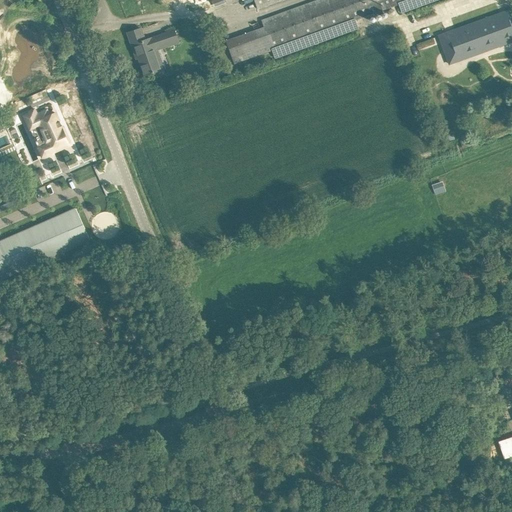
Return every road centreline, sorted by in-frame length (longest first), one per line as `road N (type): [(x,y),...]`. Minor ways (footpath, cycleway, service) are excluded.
road 1 (unclassified): [(223,413),(59,0)]
road 2 (tertiary): [(223,413),(511,338)]
road 3 (tertiary): [(68,449),(223,413)]
